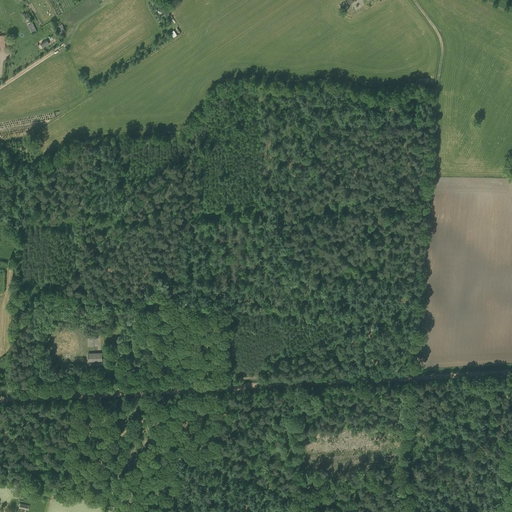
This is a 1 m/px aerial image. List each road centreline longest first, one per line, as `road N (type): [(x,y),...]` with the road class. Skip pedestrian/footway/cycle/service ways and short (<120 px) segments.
road 1 (track): [(417,320),(0,287)]
road 2 (track): [(25,222),(426,209)]
road 3 (track): [(0,399),(307,382)]
road 4 (track): [(435,108),(414,377)]
road 5 (track): [(414,377),(398,511)]
